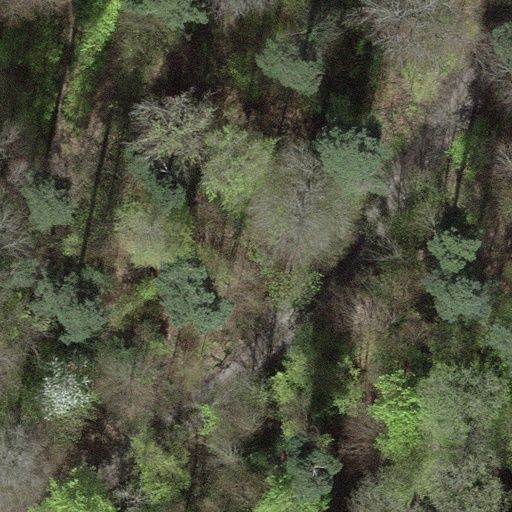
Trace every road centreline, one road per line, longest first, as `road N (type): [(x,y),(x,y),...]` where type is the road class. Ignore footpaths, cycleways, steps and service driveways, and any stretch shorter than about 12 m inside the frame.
road 1 (track): [(511,21),(371,223),(259,349),(134,446),(23,511)]
road 2 (track): [(141,0),(77,213),(0,376)]
